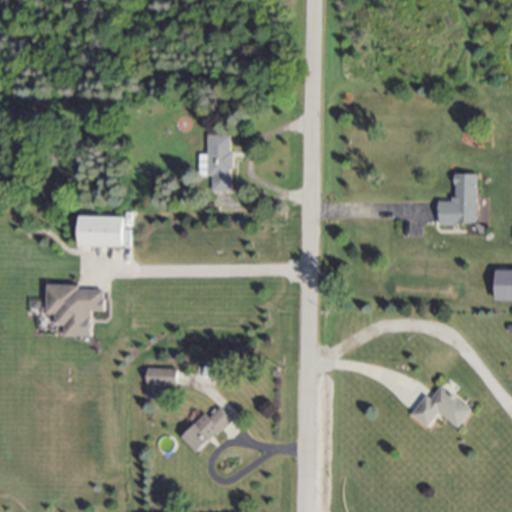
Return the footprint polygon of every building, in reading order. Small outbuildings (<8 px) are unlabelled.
[(199,176),(212,176),(212,191),(232,191),(231,134),(207,134),(207,155),(199,155),(199,176)] [(438,202),(439,225),(476,225),(476,174),(454,174),(454,201),(438,202)] [(123,247),(124,217),(80,217),(79,247),(123,247)] [(511,270),(495,270),(495,301),(511,300),(511,270)] [(64,336),(91,337),(92,311),(105,312),(105,290),(79,289),(79,286),(47,285),(46,314),(57,314),(56,326),(65,326),(64,336)] [(163,400),(163,387),(176,387),(176,369),(146,368),(146,399),(163,400)] [(472,409),(441,386),(431,399),(426,395),(411,415),(428,427),(439,413),(458,428),(472,409)] [(205,414),(181,437),(197,454),(231,420),(219,407),(209,418),(205,414)]
